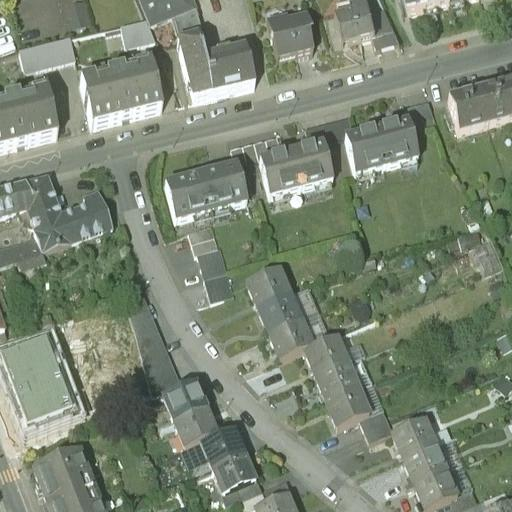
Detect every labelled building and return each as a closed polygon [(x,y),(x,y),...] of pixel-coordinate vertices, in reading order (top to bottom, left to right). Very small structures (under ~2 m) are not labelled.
[(137,0),(142,12),(176,0),(137,0)] [(191,0),(176,0),(142,12),(146,24),(148,29),(169,22),(178,49),(196,43),(194,37),(203,34),(191,0)] [(402,0),(403,4),(407,21),(485,3),(498,0),(402,0)] [(85,5),(68,9),(74,32),(91,28),(85,5)] [(368,14),(333,23),(340,53),(371,45),(375,44),(370,20),(368,14)] [(385,17),(370,20),(375,44),(371,45),(376,55),(399,50),(385,17)] [(303,23),(266,31),(274,70),(312,62),(303,23)] [(146,24),(120,31),(125,52),(155,46),(148,29),(146,24)] [(68,42),(14,55),(20,78),(73,65),(68,42)] [(198,105),(215,101),(205,64),(196,43),(178,49),(198,105)] [(247,54),(205,64),(215,101),(258,90),(247,54)] [(151,68),(80,84),(90,131),(162,115),(151,68)] [(511,126),(511,88),(478,98),(487,134),(511,126)] [(45,93),(0,104),(0,154),(57,140),(45,93)] [(487,134),(478,98),(447,107),(456,141),(487,134)] [(410,121),(338,142),(352,191),(424,171),(410,121)] [(319,151),(257,169),(269,210),(331,192),(319,151)] [(233,170),(163,192),(177,237),(247,215),(233,170)] [(0,223),(27,216),(28,220),(24,222),(27,233),(31,232),(40,261),(70,251),(112,236),(98,197),(82,203),(85,212),(59,221),(46,183),(0,196),(0,223)] [(219,231),(194,236),(209,307),(235,302),(219,231)] [(253,319),(292,301),(281,276),(241,294),(253,319)] [(264,345),(304,327),(292,301),(253,319),(264,345)] [(167,399),(130,306),(110,314),(146,408),(167,399)] [(264,345),(277,372),(299,361),(316,353),(304,327),(264,345)] [(337,345),(299,361),(310,387),(348,370),(337,345)] [(360,398),(348,370),(310,387),(322,414),(360,398)] [(11,436),(19,455),(101,417),(85,382),(1,409),(9,437),(11,436)] [(158,436),(193,421),(181,393),(167,399),(146,408),(158,436)] [(371,424),(360,398),(322,414),(333,441),(371,424)] [(187,457),(205,449),(193,421),(158,436),(170,464),(187,457)] [(424,429),(389,444),(400,469),(435,454),(424,429)] [(187,457),(200,489),(237,473),(223,441),(205,449),(187,457)] [(435,454),(400,469),(411,494),(446,478),(435,454)] [(99,511),(78,458),(34,475),(48,511),(99,511)] [(200,489),(209,511),(250,511),(253,511),(237,473),(200,489)] [(446,478),(411,494),(419,511),(436,511),(457,503),(446,478)]
